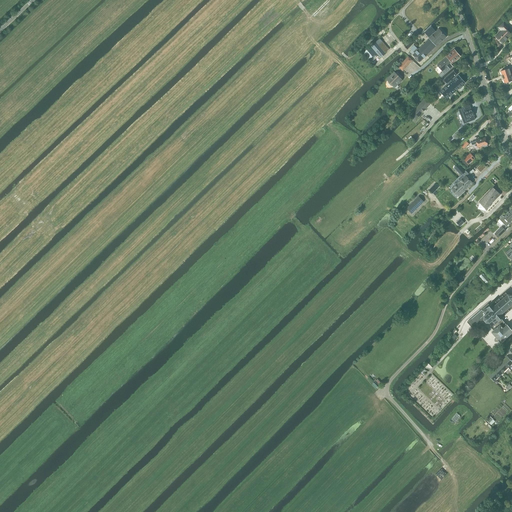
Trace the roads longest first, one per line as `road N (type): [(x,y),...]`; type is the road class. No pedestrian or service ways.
road 1 (track): [(431,445),(385,385),(434,334),(445,304),(484,253)]
road 2 (unclassified): [(511,162),(454,0)]
